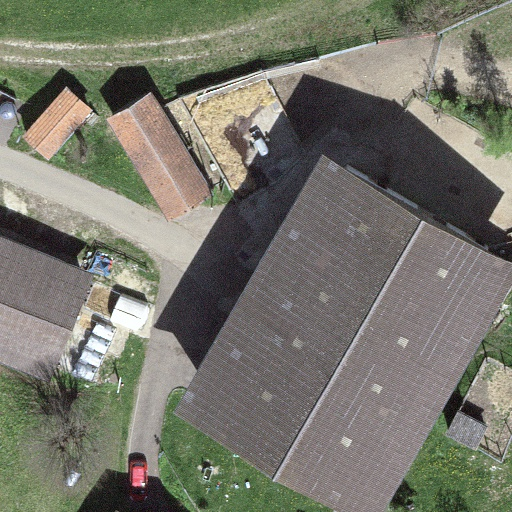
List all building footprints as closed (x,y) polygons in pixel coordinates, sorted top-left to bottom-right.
[(67,85),(23,132),(46,153),(89,106),(67,85)] [(170,211),(204,189),(145,94),(113,113),(170,211)] [(346,164),(231,364),(332,422),(309,462),(349,486),(488,246),(346,164)] [(0,340),(46,360),(80,278),(0,244),(0,340)] [(458,404),(445,423),(471,440),(484,421),(458,404)]
